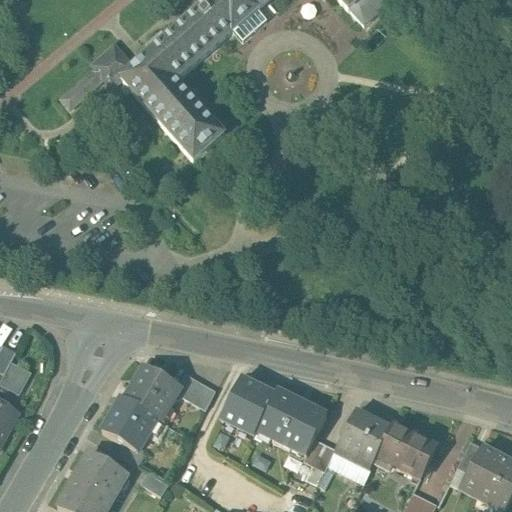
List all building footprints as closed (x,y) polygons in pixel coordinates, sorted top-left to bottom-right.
[(198,0),(205,8),(133,72),(114,51),(93,70),(95,73),(104,83),(112,92),(121,84),(194,167),(224,140),(176,85),(232,36),(233,37),(234,36),(243,47),(267,25),(258,15),(259,14),(258,13),(272,0),(335,0),(349,16),(350,15),(364,31),(397,0),(198,0)] [(95,73),(69,96),(78,107),(104,83),(95,73)] [(78,107),(69,96),(60,104),(70,114),(78,107)] [(16,357),(2,350),(0,354),(0,376),(4,378),(11,366),(16,357)] [(31,377),(11,366),(4,378),(0,386),(0,388),(19,399),(31,377)] [(178,391),(144,371),(125,404),(125,405),(157,424),(157,425),(161,427),(177,399),(180,393),(178,391)] [(215,396),(185,379),(178,391),(180,393),(177,399),(205,415),(215,396)] [(274,401),(241,384),(220,426),(254,443),(257,437),(274,401)] [(327,421),(276,396),(274,401),(257,437),(306,462),(315,444),(327,421)] [(157,424),(125,405),(125,404),(121,402),(102,436),(123,449),(138,458),(138,457),(157,425),(157,424)] [(0,448),(17,417),(0,407),(0,448)] [(390,434),(355,417),(336,455),(335,458),(361,471),(363,465),(373,470),(377,462),(377,461),(391,434),(390,434)] [(436,453),(392,431),(390,434),(391,434),(377,461),(377,462),(420,483),(436,453)] [(336,455),(315,444),(306,462),(303,466),(325,477),(335,458),(336,455)] [(470,447),(457,473),(468,479),(482,453),(470,447)] [(138,458),(123,449),(117,459),(138,471),(144,460),(138,457),(138,458)] [(507,511),(511,503),(511,468),(482,453),(468,479),(459,495),(490,511),(507,511)] [(108,511),(128,479),(90,457),(57,511),(108,511)] [(168,489),(148,477),(141,489),(161,501),(168,489)] [(435,511),(437,510),(413,497),(405,511),(435,511)]
